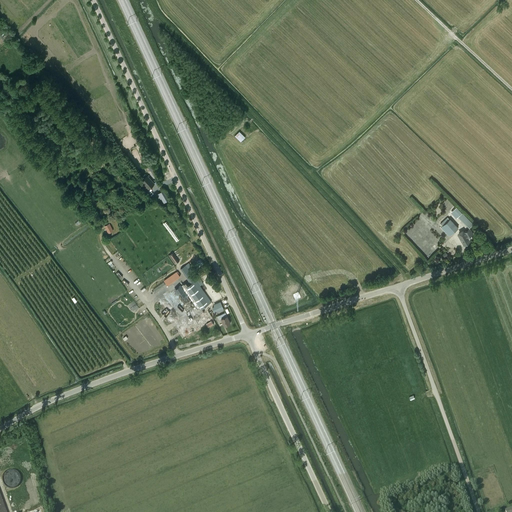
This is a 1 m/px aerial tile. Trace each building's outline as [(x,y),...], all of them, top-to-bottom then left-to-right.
[(7,33),(1,38),(4,41),(10,36),(7,33)] [(233,134),(241,142),(245,137),(237,129),(233,134)] [(154,184),(147,176),(142,181),(149,189),(154,184)] [(457,217),(469,229),(473,224),(456,207),(451,212),(456,218),(457,217)] [(449,236),(458,228),(450,219),(449,219),(447,217),(440,224),(442,226),(441,227),(449,236)] [(104,226),(108,233),(113,231),(109,223),(104,226)] [(470,229),(465,232),(458,235),(464,245),(470,241),(468,237),(473,234),(470,229)] [(176,263),(177,262),(179,260),(173,252),(168,255),(174,264),(176,263)] [(185,272),(183,273),(188,280),(194,276),(197,274),(192,267),(185,272)] [(128,305),(134,312),(139,308),(133,300),(128,305)] [(221,303),(212,307),(214,312),(223,308),(221,303)] [(225,313),(220,315),(217,316),(219,320),(221,319),(224,326),(230,323),(225,313)] [(10,484),(10,486),(18,487),(19,472),(9,471),(7,483),(10,484)]
